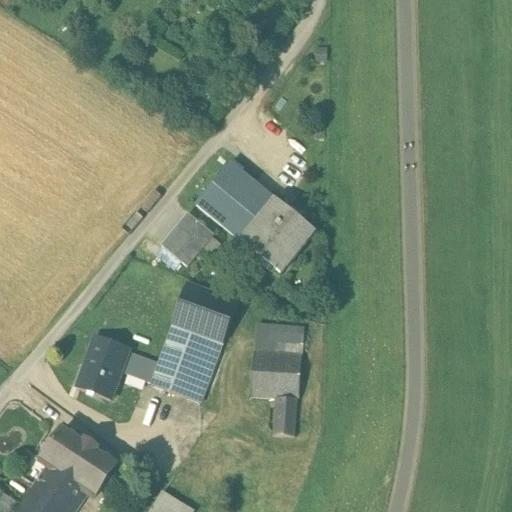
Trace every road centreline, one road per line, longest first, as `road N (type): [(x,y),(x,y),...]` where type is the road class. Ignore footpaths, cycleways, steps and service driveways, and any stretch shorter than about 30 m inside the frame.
road 1 (residential): [(312,0),(292,47),(0,406)]
road 2 (unclassified): [(399,511),(417,302),(405,0)]
